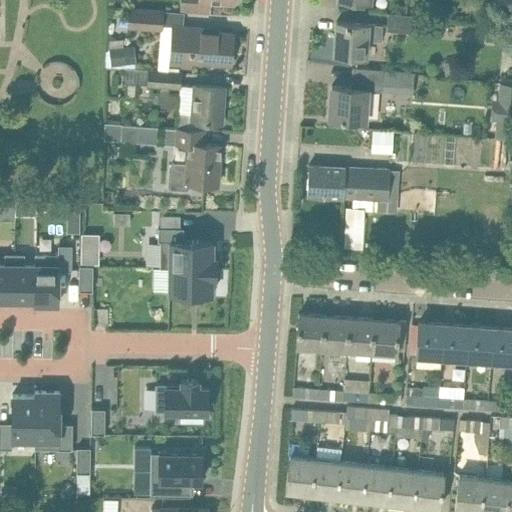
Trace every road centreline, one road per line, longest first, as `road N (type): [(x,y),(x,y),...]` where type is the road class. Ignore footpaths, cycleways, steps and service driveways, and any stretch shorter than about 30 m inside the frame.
road 1 (secondary): [(272,275),(266,188),(280,0)]
road 2 (residential): [(511,291),(272,275)]
road 3 (residential): [(79,345),(267,347)]
road 4 (secondary): [(254,511),(267,347)]
